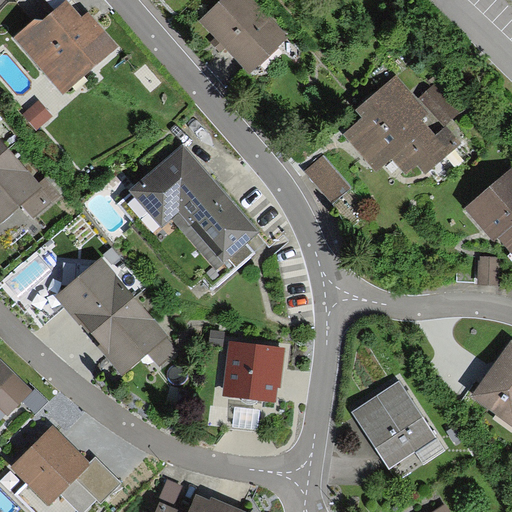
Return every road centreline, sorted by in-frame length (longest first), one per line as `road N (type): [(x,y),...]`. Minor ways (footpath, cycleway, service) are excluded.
road 1 (residential): [(119,0),(262,154),(309,227),(328,295)]
road 2 (residential): [(310,472),(230,467),(152,441),(79,391),(0,319)]
road 3 (residential): [(328,295),(511,312)]
road 4 (residential): [(328,295),(310,472)]
